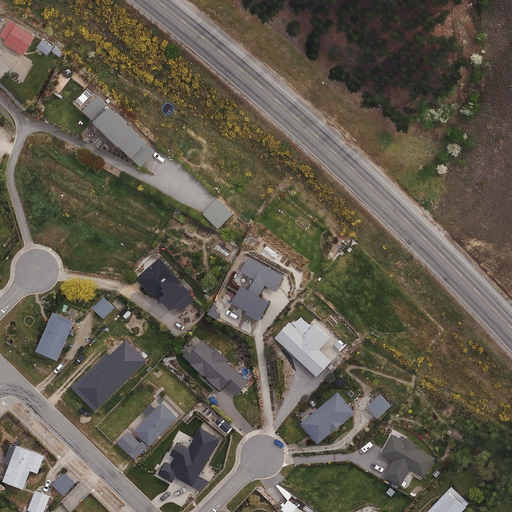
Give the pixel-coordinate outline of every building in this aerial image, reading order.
[(0,18),(0,22),(5,25),(0,33),(0,36),(7,40),(5,44),(21,54),(18,58),(25,63),(24,65),(1,51),(0,52),(0,87),(9,97),(34,109),(53,70),(24,55),(36,34),(10,20),(11,18),(3,13),(0,18)] [(54,46),(42,36),(35,44),(48,56),(54,50),(60,56),(64,51),(56,44),(54,46)] [(96,96),(82,111),(142,167),(156,152),(96,96)] [(215,201),(203,213),(220,228),(231,215),(215,201)] [(243,287),(233,305),(262,320),(273,301),(262,296),(268,286),(278,292),(286,276),(250,256),(242,272),(257,280),(251,291),(243,287)] [(159,259),(138,279),(172,314),(192,294),(159,259)] [(105,297),(94,308),(105,319),(115,308),(105,297)] [(53,314),(37,352),(59,361),(74,323),(53,314)] [(290,322),(275,338),(318,378),(333,361),(320,350),(330,339),(314,324),(304,335),(290,322)] [(200,336),(182,357),(222,391),(226,385),(238,396),(251,380),(200,336)] [(127,340),(76,390),(97,411),(148,361),(127,340)] [(338,392),(301,424),(319,444),(355,412),(338,392)] [(380,395),(367,407),(378,418),(391,406),(380,395)] [(162,403),(135,432),(151,446),(177,418),(162,403)] [(220,440),(201,429),(190,449),(178,442),(159,476),(173,484),(177,476),(195,486),(220,440)] [(130,432),(119,443),(136,460),(147,449),(130,432)] [(393,434),(382,454),(394,461),(385,477),(402,487),(411,471),(426,479),(437,458),(393,434)] [(46,456),(17,445),(4,482),(25,490),(32,472),(39,475),(46,456)] [(76,482),(65,472),(54,485),(65,494),(76,482)] [(73,511),(93,491),(82,480),(61,503),(70,511),(73,511)] [(452,486),(427,511),(461,511),(470,503),(452,486)] [(44,511),(51,497),(36,490),(28,510),(33,511),(44,511)]
